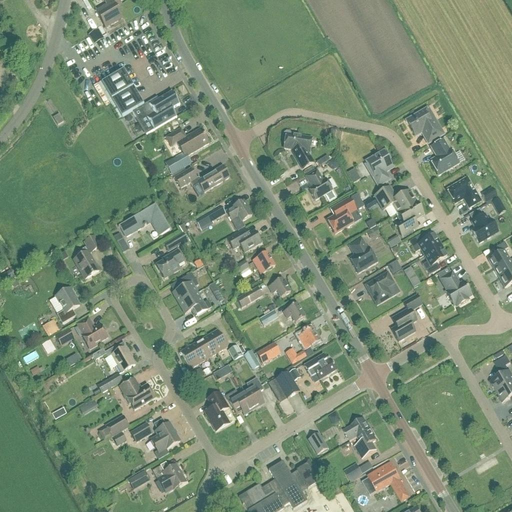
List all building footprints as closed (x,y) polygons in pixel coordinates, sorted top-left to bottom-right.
[(102,0),(107,7),(96,13),(106,30),(123,20),(112,1),(112,0),(102,0)] [(94,45),(103,40),(99,33),(90,37),(90,38),(94,45)] [(122,71),(100,83),(122,120),(132,114),(145,137),(153,132),(154,133),(154,132),(175,119),(175,120),(176,120),(171,111),(178,107),(178,108),(179,107),(171,94),(171,95),(158,103),(156,101),(144,108),(122,71)] [(434,120),(429,123),(423,113),(405,123),(414,139),(422,134),(425,139),(424,139),(428,146),(443,136),(434,120)] [(58,128),(64,124),(60,117),(54,121),(58,128)] [(184,159),(208,145),(200,132),(185,140),(180,132),(166,140),(171,148),(176,145),(184,159)] [(309,155),(311,140),(291,137),(289,134),(286,134),(283,136),(283,139),(285,141),(283,151),(292,152),(295,157),(294,157),(302,172),(313,165),(307,155),(309,155)] [(443,142),(430,150),(435,159),(429,163),(438,179),(458,167),(449,151),(448,152),(443,142)] [(385,174),(392,169),(388,162),(389,161),(385,153),(366,164),(375,179),(373,181),(377,189),(389,182),(385,174)] [(334,170),(341,165),(336,159),(330,164),(334,170)] [(204,195),(229,180),(222,169),(197,184),(204,195)] [(190,170),(174,180),(180,191),(197,181),(190,170)] [(332,193),(325,181),(322,183),(316,173),(305,179),(311,190),(308,192),(314,203),(324,197),(328,204),(336,200),(331,193),(332,193)] [(295,196),(307,194),(304,178),(299,179),(299,185),(293,186),(295,196)] [(480,203),(466,180),(445,192),(454,206),(462,201),(468,210),(480,203)] [(397,216),(415,205),(409,193),(396,201),(389,189),(374,198),(383,213),(392,208),(397,216)] [(492,191),(481,197),(486,205),(496,199),(492,191)] [(350,200),(358,212),(364,209),(357,196),(350,200)] [(368,213),(376,209),(371,200),(363,205),(368,213)] [(348,218),(356,213),(348,201),(330,212),(334,218),(326,223),(334,237),(353,226),(348,218)] [(498,201),(491,205),(494,211),(501,207),(498,201)] [(232,211),(232,210),(225,214),(231,223),(239,219),(242,224),(252,218),(244,204),(232,211)] [(397,216),(395,217),(400,224),(394,227),(401,239),(417,229),(414,223),(423,218),(415,205),(397,216)] [(169,233),(170,232),(155,207),(118,229),(119,229),(125,240),(144,229),(150,225),(158,238),(169,232),(169,233)] [(212,224),(226,216),(221,208),(195,223),(201,233),(213,226),(212,224)] [(472,223),(471,224),(474,230),(470,233),(478,247),(490,240),(498,235),(497,232),(490,221),(488,222),(484,216),(483,217),(472,223)] [(370,241),(379,236),(375,229),(366,235),(370,241)] [(254,234),(248,237),(245,232),(238,236),(227,242),(233,252),(239,248),(243,255),(261,245),(254,234)] [(113,239),(116,244),(122,240),(119,235),(113,239)] [(182,235),(163,247),(169,255),(180,248),(181,250),(189,245),(182,235)] [(392,247),(401,242),(397,235),(388,240),(392,247)] [(424,258),(441,248),(434,237),(423,243),(419,237),(408,244),(415,255),(420,252),(424,258)] [(89,256),(100,250),(94,239),(84,245),(86,249),(77,255),(79,259),(74,262),(85,281),(98,273),(89,256)] [(357,276),(376,265),(368,250),(367,250),(361,241),(348,248),(354,258),(349,261),(357,276)] [(504,253),(507,250),(504,244),(492,251),(496,257),(487,262),(493,272),(509,262),(504,253)] [(441,248),(424,258),(427,264),(422,267),(429,278),(440,271),(436,265),(447,259),(441,248)] [(177,268),(184,264),(177,252),(162,261),(163,263),(156,267),(164,281),(179,272),(177,268)] [(198,253),(192,256),(199,270),(205,267),(198,253)] [(261,276),(265,274),(275,268),(266,254),(253,262),(257,270),(261,276)] [(387,266),(393,274),(402,268),(397,260),(387,266)] [(509,262),(493,272),(499,281),(511,273),(511,266),(511,264),(511,263),(511,260),(509,262)] [(230,270),(237,266),(234,261),(228,265),(230,270)] [(238,276),(245,272),(248,270),(244,263),(237,267),(237,266),(230,270),(231,271),(234,269),(238,276)] [(10,271),(0,277),(0,279),(4,286),(15,279),(10,271)] [(504,291),(511,285),(511,273),(499,281),(504,291)] [(386,290),(393,286),(387,275),(365,288),(376,308),(392,299),(386,290)] [(452,275),(440,282),(447,294),(445,295),(453,308),(455,307),(456,309),(468,302),(467,300),(471,298),(463,285),(458,288),(456,285),(457,284),(452,275)] [(178,306),(197,295),(194,290),(198,288),(191,276),(176,284),(180,291),(172,296),(178,306)] [(280,300),(290,294),(282,280),(268,288),(272,296),(277,293),(280,300)] [(212,294),(217,291),(214,285),(208,288),(212,294)] [(80,293),(87,297),(91,292),(84,287),(80,293)] [(256,289),(236,302),(241,311),(262,299),(256,289)] [(357,289),(353,293),(359,300),(367,293),(365,290),(360,293),(357,289)] [(72,312),(79,308),(74,299),(75,299),(70,290),(55,299),(63,313),(56,317),(62,326),(76,318),(72,312)] [(197,295),(178,306),(185,316),(193,311),(197,318),(211,310),(207,303),(203,305),(197,295)] [(218,305),(224,302),(221,296),(215,300),(218,305)] [(416,324),(410,314),(421,307),(416,298),(403,305),(406,312),(391,321),(396,329),(391,332),(398,344),(414,335),(410,327),(416,324)] [(295,325),(305,319),(297,306),(283,314),(287,321),(291,318),(295,325)] [(275,312),(258,322),(262,329),(279,319),(275,312)] [(44,325),(50,336),(60,330),(54,320),(44,325)] [(100,344),(107,340),(100,327),(94,331),(88,320),(77,327),(83,337),(81,338),(90,352),(101,345),(100,344)] [(305,352),(319,344),(311,330),(297,338),(305,352)] [(68,331),(55,339),(61,350),(74,342),(68,331)] [(207,338),(217,356),(227,350),(217,332),(207,338)] [(198,344),(208,361),(217,356),(207,338),(198,344)] [(189,349),(199,366),(208,361),(198,344),(189,349)] [(274,345),(256,356),(262,367),(280,356),(274,345)] [(233,364),(242,358),(236,348),(227,353),(233,364)] [(293,364),(307,357),(304,351),(297,355),(293,348),(286,351),(293,364)] [(122,375),(135,367),(124,350),(117,354),(115,349),(105,354),(103,351),(92,357),(95,362),(105,356),(107,360),(112,357),(122,375)] [(199,366),(189,349),(179,354),(190,372),(199,366)] [(495,362),(505,356),(503,352),(493,358),(495,362)] [(250,369),(258,364),(251,353),(243,358),(250,369)] [(319,382),(326,377),(328,378),(328,376),(335,372),(330,362),(327,364),(323,357),(304,369),(312,381),(316,378),(319,382)] [(497,394),(511,385),(511,378),(509,373),(506,368),(510,366),(506,358),(494,365),(498,373),(498,372),(501,378),(490,385),(493,390),(494,389),(497,394)] [(197,382),(204,378),(200,370),(193,375),(197,382)] [(288,376),(293,384),(300,380),(295,372),(288,376)] [(222,380),(218,373),(213,376),(217,383),(222,380)] [(287,400),(298,394),(286,374),(275,381),(287,400)] [(118,376),(97,388),(101,396),(122,384),(118,376)] [(152,389),(160,386),(157,379),(149,382),(152,389)] [(243,394),(254,412),(264,406),(258,395),(263,392),(256,380),(246,386),(249,391),(243,394)] [(134,413),(155,401),(146,387),(140,391),(133,381),(119,390),(129,407),(130,406),(134,413)] [(511,385),(497,394),(500,399),(499,400),(502,405),(510,400),(511,403),(511,385)] [(254,412),(243,394),(238,397),(235,392),(225,398),(233,412),(236,417),(241,414),(243,418),(254,412)] [(222,414),(228,410),(219,394),(207,401),(212,410),(204,415),(216,434),(229,426),(222,414)] [(98,404),(93,397),(79,406),(84,414),(98,404)] [(112,440),(121,434),(129,429),(122,417),(104,428),(112,440)] [(350,443),(357,439),(371,430),(367,424),(366,424),(364,421),(344,433),(350,443)] [(155,434),(157,437),(149,442),(158,456),(180,444),(169,425),(155,434)] [(136,445),(151,436),(146,426),(130,435),(136,445)] [(372,445),(377,442),(374,438),(375,438),(371,430),(357,439),(360,445),(354,448),(362,461),(377,453),(372,445)] [(121,434),(112,440),(116,448),(126,442),(121,434)] [(317,457),(327,451),(318,436),(308,442),(317,457)] [(292,511),(293,511),(306,504),(300,494),(306,490),(307,491),(318,485),(306,466),(296,473),(296,474),(290,477),(282,464),(268,472),(274,482),(268,486),(270,489),(263,493),(259,486),(245,495),(238,499),(242,507),(244,506),(247,511),(282,511),(284,511),(280,506),(286,502),(292,511)] [(172,493),(186,485),(176,467),(169,471),(165,465),(152,473),(157,482),(165,496),(172,492),(172,493)] [(390,465),(368,478),(371,484),(367,486),(373,496),(391,486),(401,504),(409,499),(399,481),(400,481),(390,465)] [(344,473),(350,484),(363,477),(356,466),(344,473)] [(186,474),(192,485),(203,479),(196,468),(186,474)] [(146,471),(131,479),(135,487),(150,479),(146,471)] [(131,480),(118,486),(121,493),(134,487),(131,480)]
